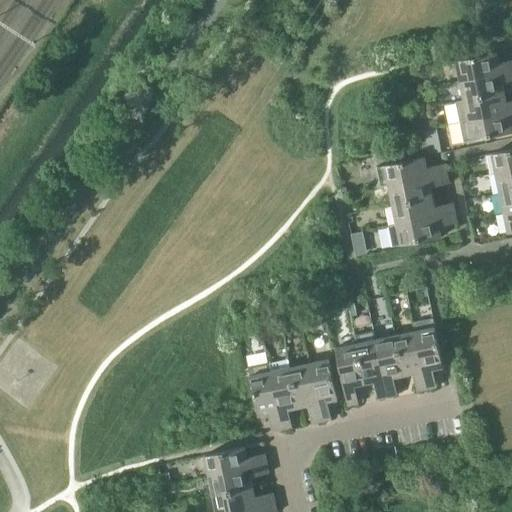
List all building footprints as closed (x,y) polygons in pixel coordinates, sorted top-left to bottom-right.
[(460,81),(511,70),(511,59),(498,63),(495,52),(456,61),(460,81)] [(511,80),(511,70),(460,81),(464,100),(503,92),(502,83),(511,80)] [(464,100),(454,102),(458,122),(511,110),(511,100),(506,102),(503,92),(464,100)] [(511,110),(458,122),(462,142),(511,132),(509,122),(511,121),(511,110)] [(438,152),(434,130),(422,133),(426,155),(438,152)] [(496,174),(511,170),(511,149),(492,154),(496,174)] [(389,186),(445,174),(443,165),(426,168),(424,158),(384,166),(376,167),(380,188),(389,186)] [(511,170),(496,174),(500,194),(511,191),(511,170)] [(448,185),(445,174),(389,186),(393,206),(432,197),(431,189),(448,185)] [(511,191),(500,194),(504,213),(511,211),(511,191)] [(432,197),(393,206),(397,225),(453,213),(451,203),(435,207),(432,197)] [(453,213),(397,225),(398,226),(388,228),(393,247),(441,237),(439,227),(456,223),(453,213)] [(415,333),(427,391),(437,388),(434,371),(443,369),(435,328),(433,318),(414,323),(415,333)] [(376,341),(374,332),(355,336),(356,345),(365,386),(374,384),(378,401),(388,399),(376,341)] [(415,333),(395,337),(404,377),(413,375),(417,393),(427,391),(415,333)] [(395,337),(376,341),(388,399),(398,396),(394,379),(404,377),(395,337)] [(365,386),(356,345),(336,350),(348,407),(359,405),(355,388),(365,386)] [(330,360),(310,365),(322,422),(332,420),(328,402),(338,400),(330,360)] [(283,431),(271,373),(270,373),(268,363),(248,367),(259,417),(270,415),(273,433),(283,431)] [(322,422),(310,365),(290,369),(299,409),(308,407),(312,425),(322,422)] [(290,369),(271,373),(283,431),(293,428),(290,411),(299,409),(290,369)] [(209,478),(268,465),(266,455),(248,459),(246,448),(205,457),(209,478)] [(268,465),(209,478),(213,497),(254,488),(252,479),(270,475),(268,465)] [(173,472),(161,474),(163,485),(176,483),(173,472)] [(254,488),(213,497),(216,511),(238,511),(276,504),(274,494),(256,498),(254,488)]
